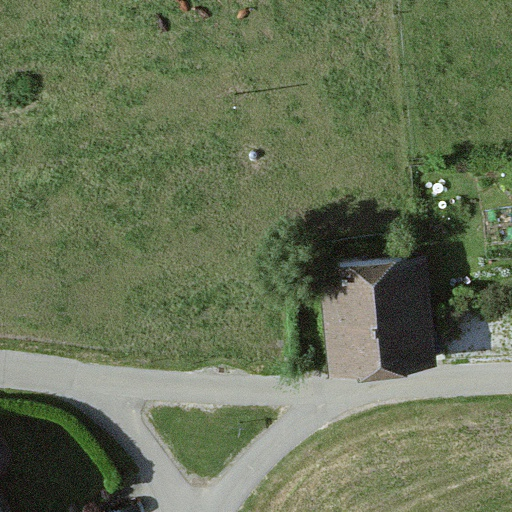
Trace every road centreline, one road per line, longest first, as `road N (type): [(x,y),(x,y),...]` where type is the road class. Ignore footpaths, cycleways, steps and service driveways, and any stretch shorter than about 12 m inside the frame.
road 1 (unclassified): [(83,383),(327,392)]
road 2 (unclassified): [(327,392),(511,381)]
road 3 (unclassified): [(209,511),(327,392)]
road 4 (unclassified): [(83,383),(131,429),(175,511)]
